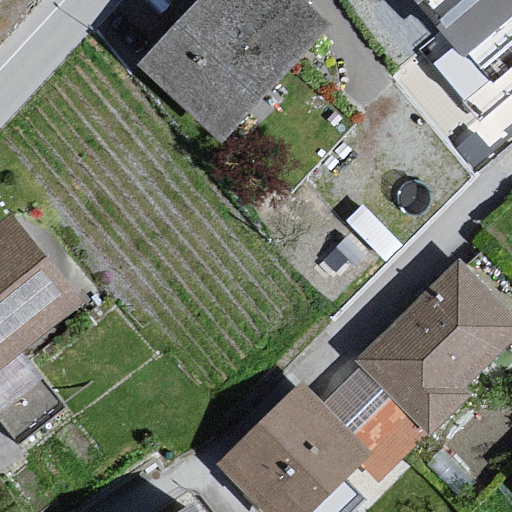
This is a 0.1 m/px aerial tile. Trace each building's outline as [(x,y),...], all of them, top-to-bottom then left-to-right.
[(313,0),(193,0),(145,52),(230,133),(291,61),(330,14),(313,0)] [(511,0),(419,0),(461,49),(511,5),(511,0)] [(21,216),(0,234),(0,391),(100,311),(21,216)] [(511,307),(471,269),(367,369),(453,436),(511,370),(511,307)] [(320,392),(235,470),(277,511),(339,511),(389,461),(320,392)]
